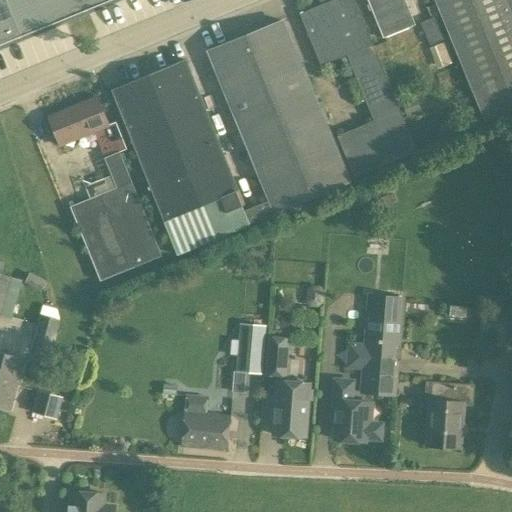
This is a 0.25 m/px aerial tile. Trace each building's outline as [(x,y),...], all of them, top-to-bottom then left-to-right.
[(0,0),(0,45),(110,0),(0,0)] [(334,0),(299,14),(320,66),(346,56),(373,122),(337,136),(353,177),(416,152),(353,0),(334,0)] [(367,0),(383,38),(414,26),(403,0),(367,0)] [(511,110),(511,14),(506,0),(434,0),(485,122),(511,110)] [(421,23),(430,45),(443,39),(433,17),(421,23)] [(209,52),(275,212),(348,182),(282,22),(209,52)] [(446,41),(435,44),(441,66),(452,63),(446,41)] [(235,192),(238,191),(186,61),(111,91),(176,255),(249,226),(235,192)] [(60,146),(108,126),(96,98),(48,118),(60,146)] [(100,281),(161,256),(119,153),(104,159),(116,188),(69,207),(100,281)] [(0,314),(10,277),(0,274),(0,314)] [(308,299),(324,298),(324,286),(308,287),(308,299)] [(367,293),(362,343),(347,342),(344,369),(361,370),(359,393),(396,397),(405,296),(367,293)] [(507,310),(482,307),(478,346),(502,350),(507,310)] [(47,366),(60,320),(40,314),(27,361),(47,366)] [(236,371),(261,374),(265,326),(240,323),(236,371)] [(264,374),(282,375),(284,339),(266,339),(264,374)] [(0,353),(0,379),(17,385),(24,360),(0,353)] [(333,438),(364,440),(382,441),(384,423),(365,422),(365,417),(369,418),(370,402),(354,401),(355,379),(331,377),(329,421),(334,421),(333,438)] [(0,407),(10,410),(17,385),(0,379),(0,407)] [(304,436),(306,400),(307,381),(275,379),(272,434),(304,436)] [(460,449),(464,404),(473,405),(474,385),(425,382),(424,400),(429,400),(426,447),(460,449)] [(56,420),(62,398),(37,391),(31,412),(56,420)] [(229,416),(207,414),(208,398),(185,396),(181,448),(226,451),(229,416)] [(114,511),(114,507),(103,506),(104,494),(71,492),(70,511),(114,511)]
